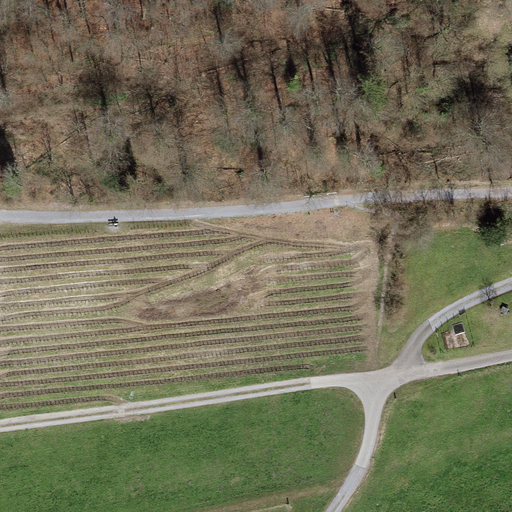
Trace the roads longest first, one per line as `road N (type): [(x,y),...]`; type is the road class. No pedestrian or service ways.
road 1 (track): [(511,192),(157,215),(0,216)]
road 2 (track): [(0,426),(380,377)]
road 3 (track): [(398,375),(437,319),(511,282)]
road 4 (track): [(380,377),(365,454),(332,511)]
road 5 (track): [(511,355),(380,377)]
